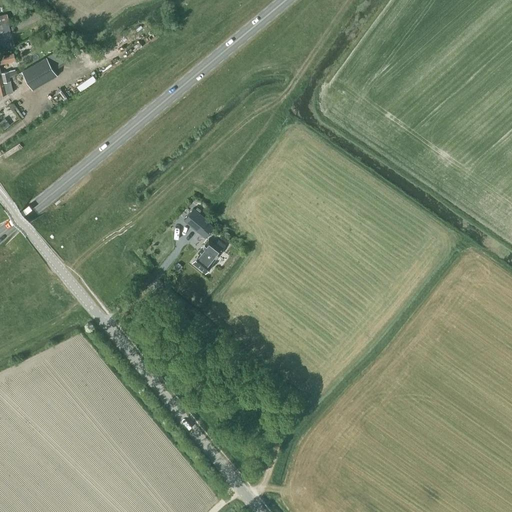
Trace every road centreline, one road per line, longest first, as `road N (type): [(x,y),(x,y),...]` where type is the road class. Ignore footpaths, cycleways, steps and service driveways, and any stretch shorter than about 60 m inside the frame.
road 1 (tertiary): [(259,511),(0,194)]
road 2 (primary): [(285,0),(0,235)]
